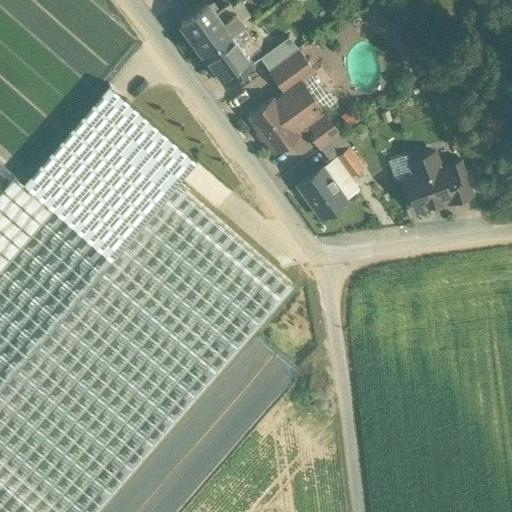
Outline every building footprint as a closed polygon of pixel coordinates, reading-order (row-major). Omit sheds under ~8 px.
[(214,11),(207,1),(180,20),(202,51),(203,51),(229,32),(244,21),(229,0),(214,11)] [(229,32),(203,51),(225,81),(251,62),(229,32)] [(269,68),(297,47),(289,36),(261,57),(269,68)] [(297,47),(269,68),(285,90),(300,79),(301,80),(314,70),(297,47)] [(285,90),(275,97),(274,95),(248,114),(273,149),(299,130),(297,128),(307,121),(323,110),(301,80),(300,79),(285,90)] [(53,207),(111,257),(174,183),(195,159),(108,82),(22,180),(53,207)] [(333,123),(323,110),(307,121),(317,134),(313,137),(321,147),(340,132),(341,132),(334,122),(333,123)] [(340,132),(321,147),(329,158),(335,154),(349,144),(340,132)] [(349,144),(335,154),(350,175),(363,165),(349,144)] [(433,149),(409,158),(414,172),(403,176),(415,208),(446,197),(448,201),(451,199),(444,179),(433,149)] [(329,158),(297,181),(322,215),(347,197),(346,196),(358,187),(350,175),(335,154),(329,158)] [(461,157),(447,163),(452,176),(444,179),(451,199),(473,191),(461,157)] [(0,185),(13,172),(0,160),(0,185)] [(0,185),(0,267),(53,207),(22,180),(13,172),(0,185)] [(111,257),(0,384),(0,511),(93,511),(292,284),(174,183),(111,257)] [(0,384),(111,257),(53,207),(0,267),(0,384)]
